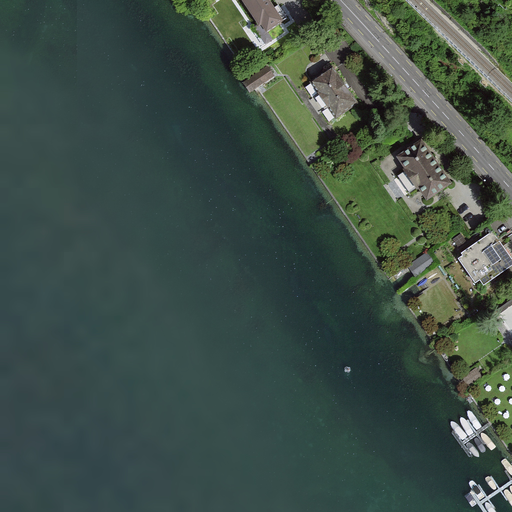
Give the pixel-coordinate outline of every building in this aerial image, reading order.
[(239,0),(237,1),(256,29),(276,15),(266,0),(239,0)] [(354,103),(329,69),(308,85),(334,119),(354,103)] [(452,185),(422,141),(397,158),(427,202),(452,185)] [(511,267),(511,259),(493,232),(461,254),(463,257),(458,260),(475,284),(480,281),(484,287),(511,267)] [(461,234),(453,240),(459,249),(467,243),(461,234)] [(428,252),(408,266),(416,278),(437,264),(428,252)] [(511,301),(495,313),(511,337),(511,301)]
